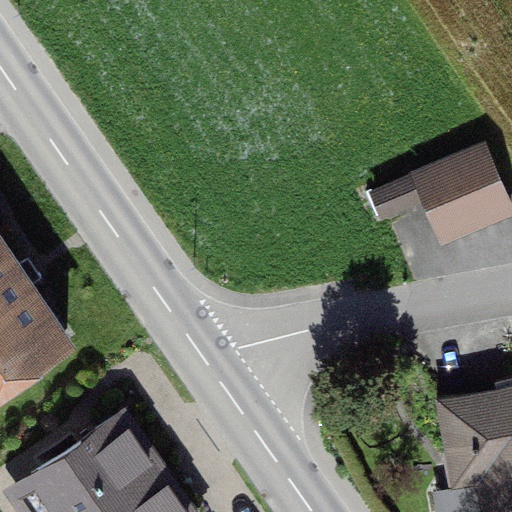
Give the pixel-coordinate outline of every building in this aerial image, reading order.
[(505,211),(478,146),(445,160),(472,225),(505,211)] [(472,225),(445,160),(412,174),(439,239),(472,225)] [(403,179),(369,193),(378,214),(412,199),(403,179)] [(0,378),(61,338),(0,248),(0,378)] [(511,511),(511,387),(437,401),(446,455),(441,456),(447,490),(477,485),(482,511),(511,511)] [(27,510),(28,511),(91,511),(153,470),(114,414),(27,474),(44,499),(27,510)] [(181,511),(153,470),(91,511),(181,511)]
